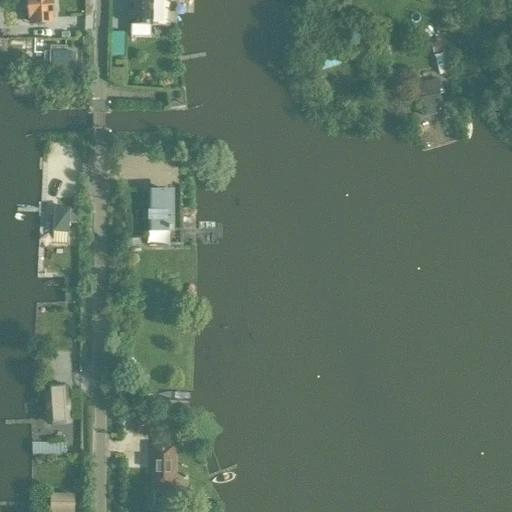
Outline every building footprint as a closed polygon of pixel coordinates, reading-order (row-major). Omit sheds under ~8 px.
[(27,0),(29,24),(29,26),(52,24),(52,22),(50,0),(27,0)] [(130,0),(130,39),(150,39),(150,0),(130,0)] [(431,45),(434,55),(453,51),(449,34),(437,36),(439,43),(431,45)] [(112,35),(112,54),(123,55),(124,35),(112,35)] [(45,54),(44,70),(73,71),(74,55),(65,55),(66,49),(51,48),(51,53),(50,53),(50,54),(45,54)] [(436,58),(441,76),(452,73),(447,54),(436,58)] [(113,70),(113,81),(123,81),(123,70),(113,70)] [(442,95),(439,82),(408,89),(408,93),(413,92),(416,105),(420,104),(423,118),(443,114),(439,96),(442,95)] [(149,232),(169,232),(169,191),(149,191),(149,232)] [(54,211),(53,233),(67,234),(68,224),(78,225),(79,212),(69,212),(54,211)] [(67,390),(47,391),(50,428),(69,427),(67,390)] [(134,421),(134,435),(150,435),(150,434),(179,431),(178,419),(150,421),(134,421)] [(172,490),(172,449),(154,449),(154,490),(172,490)] [(51,497),(50,511),(72,511),(73,497),(51,497)]
